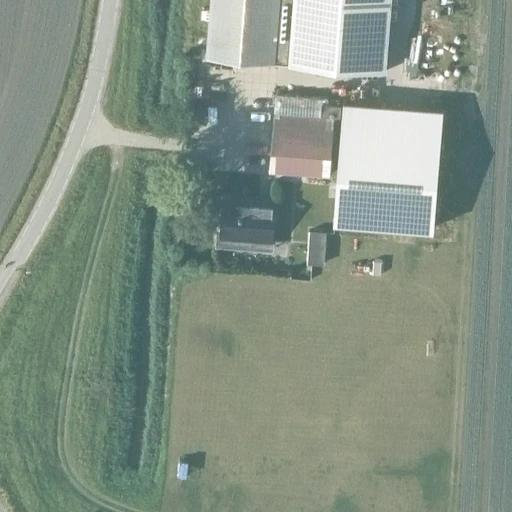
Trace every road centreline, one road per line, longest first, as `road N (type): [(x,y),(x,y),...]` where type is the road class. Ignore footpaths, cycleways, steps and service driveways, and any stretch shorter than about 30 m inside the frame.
road 1 (residential): [(0,283),(83,121),(111,0)]
road 2 (unknown): [(83,121),(185,146),(215,138),(244,83)]
